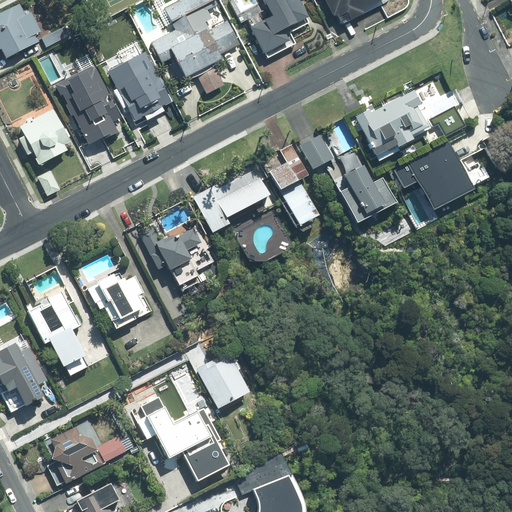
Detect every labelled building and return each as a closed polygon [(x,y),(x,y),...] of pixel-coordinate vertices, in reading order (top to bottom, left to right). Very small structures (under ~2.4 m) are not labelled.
[(197,78),(206,96),(224,86),(213,66),(222,61),(220,56),(240,46),(227,21),(209,31),(206,24),(212,20),(205,7),(216,1),(215,0),(182,0),(164,10),(175,31),(151,44),(162,65),(168,62),(181,87),(197,78)] [(304,0),(261,0),(271,19),(250,29),(264,56),(289,43),(284,32),(309,19),(300,2),(304,0)] [(363,12),(386,1),(385,0),(324,0),(339,28),(364,16),(363,12)] [(20,5),(0,15),(0,51),(1,51),(5,61),(40,43),(36,35),(42,32),(32,13),(26,16),(20,5)] [(66,27),(41,40),(46,49),(70,36),(66,27)] [(81,37),(70,43),(80,63),(92,57),(81,37)] [(162,108),(171,103),(148,59),(127,70),(131,79),(117,87),(135,122),(144,118),(147,124),(166,114),(162,108)] [(14,78),(12,78),(11,78),(10,79),(9,80),(8,81),(7,82),(7,83),(6,85),(6,86),(7,87),(7,89),(8,90),(9,91),(10,92),(11,92),(12,93),(14,93),(15,93),(16,93),(17,92),(19,92),(20,91),(21,90),(21,89),(22,87),(22,86),(22,85),(22,83),(21,82),(21,81),(20,80),(19,79),(17,78),(16,78),(15,78),(14,78)] [(432,127),(413,91),(370,113),(368,110),(355,117),(376,157),(395,146),(396,148),(412,140),(411,138),(432,127)] [(87,96),(67,107),(89,148),(118,133),(110,118),(113,116),(103,96),(90,103),(87,96)] [(71,144),(53,111),(20,128),(25,138),(19,141),(28,157),(33,154),(40,167),(68,152),(65,147),(71,144)] [(345,123),(324,134),(337,157),(357,146),(345,123)] [(312,170),(333,159),(320,136),(299,147),(312,170)] [(262,161),(298,227),(317,216),(298,180),(307,175),(291,146),(262,161)] [(445,146),(406,164),(433,220),(472,201),(445,146)] [(372,183),(363,166),(344,176),(349,187),(339,192),(356,224),(396,203),(382,177),(372,183)] [(225,218),(269,196),(260,178),(256,180),(252,171),(218,188),(217,185),(193,197),(211,233),(228,224),(225,218)] [(60,191),(51,172),(38,178),(47,197),(60,191)] [(153,227),(139,234),(157,270),(165,266),(168,271),(191,259),(187,251),(201,243),(194,228),(174,238),(173,235),(161,242),(153,227)] [(104,308),(115,330),(147,314),(138,296),(143,294),(134,276),(125,281),(124,278),(116,281),(112,274),(94,283),(95,285),(87,289),(98,311),(104,308)] [(49,342),(62,367),(85,356),(72,330),(79,326),(62,291),(39,303),(40,305),(27,311),(44,345),(49,342)] [(19,352),(14,343),(0,351),(0,359),(2,363),(0,364),(0,380),(7,393),(15,389),(25,407),(43,397),(37,386),(47,380),(29,347),(19,352)] [(190,349),(173,357),(178,368),(196,359),(190,349)] [(226,353),(195,370),(217,409),(248,392),(226,353)] [(213,435),(201,411),(168,427),(166,424),(171,422),(164,409),(168,407),(157,386),(135,397),(146,419),(141,422),(152,444),(155,442),(161,453),(173,447),(176,454),(213,435)] [(46,466),(57,486),(64,483),(64,485),(126,453),(118,437),(96,448),(91,438),(80,435),(75,427),(50,440),(54,448),(50,459),(52,463),(46,466)] [(259,505),(258,511),(282,511),(283,511),(285,495),(291,493),(276,457),(256,465),(232,478),(241,495),(253,490),(259,505)] [(119,501),(110,484),(75,501),(80,511),(111,511),(108,506),(119,501)]
